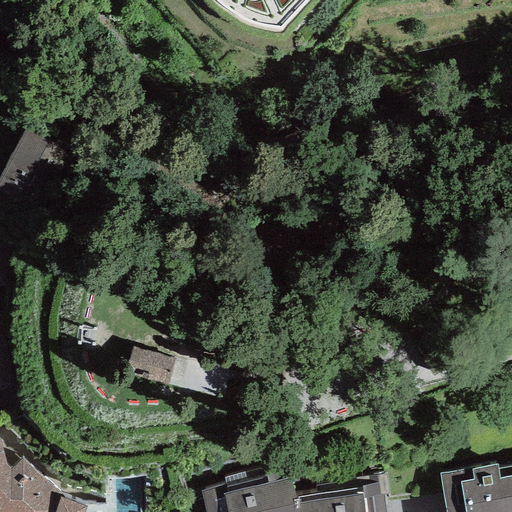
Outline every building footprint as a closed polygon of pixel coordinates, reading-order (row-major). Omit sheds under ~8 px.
[(55,140),(26,125),(0,175),(0,188),(42,210),(64,167),(69,170),(80,148),(57,136),(55,140)] [(0,252),(0,392),(18,389),(19,274),(0,252)] [(431,330),(411,345),(434,376),(454,361),(431,330)] [(174,358),(132,346),(125,373),(167,385),(174,358)] [(6,465),(0,443),(0,511),(84,511),(86,508),(63,496),(22,458),(10,470),(6,465)] [(497,462),(439,473),(446,511),(511,511),(511,465),(498,468),(497,462)] [(226,485),(201,491),(205,511),(295,511),(293,501),(297,500),(296,497),(290,471),(263,477),(261,468),(224,477),(226,485)] [(317,494),(296,497),(297,500),(293,501),(295,511),(386,511),(384,495),(388,494),(386,473),(355,478),(356,481),(315,486),(317,494)]
